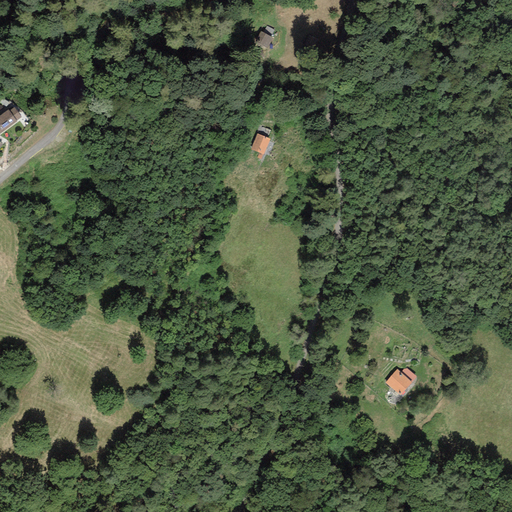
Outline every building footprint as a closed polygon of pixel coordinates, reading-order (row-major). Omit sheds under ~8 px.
[(257,45),(266,51),(273,40),(263,35),(257,45)] [(317,41),(307,36),(302,49),(312,53),(317,41)] [(8,110),(0,115),(0,133),(17,122),(16,121),(21,117),(14,107),(9,111),(8,110)] [(270,139),(257,134),(254,141),(267,147),(270,139)] [(263,155),(267,147),(254,141),(250,149),(259,153),(263,155)] [(397,369),(385,383),(400,396),(417,377),(407,369),(403,370),(401,373),(397,369)]
